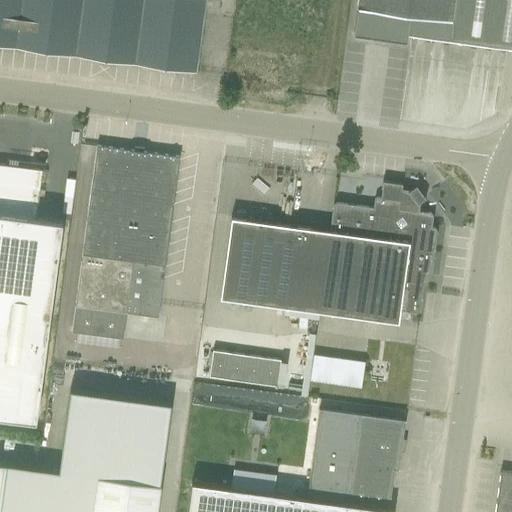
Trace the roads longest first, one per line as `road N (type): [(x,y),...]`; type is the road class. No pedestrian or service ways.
road 1 (unclassified): [(504,161),(0,91)]
road 2 (unclassified): [(449,511),(491,202),(504,161)]
